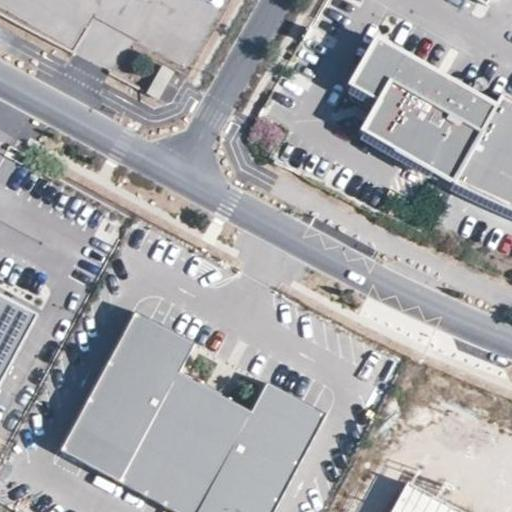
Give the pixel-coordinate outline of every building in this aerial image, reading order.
[(452,184),(496,106),(378,39),(351,87),(379,103),(388,108),(371,138),(452,184)] [(159,99),(174,71),(162,65),(147,92),(159,99)] [(496,106),(452,184),(479,197),(507,210),(511,212),(511,98),(503,93),(496,106)] [(379,103),(362,133),(371,138),(388,108),(379,103)] [(0,386),(37,318),(0,298),(0,386)] [(197,347),(131,310),(54,449),(168,511),(275,511),(328,417),(272,387),(255,418),(180,377),(197,347)] [(464,511),(415,486),(401,511),(464,511)]
